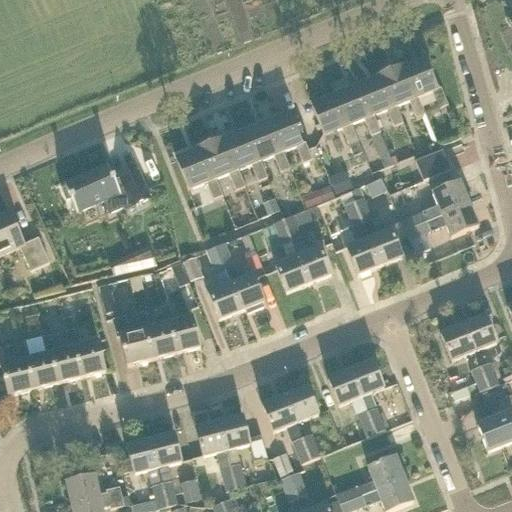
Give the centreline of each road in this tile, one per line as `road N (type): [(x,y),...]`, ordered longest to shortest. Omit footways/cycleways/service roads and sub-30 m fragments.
road 1 (residential): [(10,511),(8,448),(29,430),(221,385),(389,317)]
road 2 (unclassified): [(0,171),(410,0)]
road 3 (residential): [(511,219),(453,0)]
road 4 (residential): [(466,511),(389,317)]
road 5 (residential): [(389,317),(511,265)]
